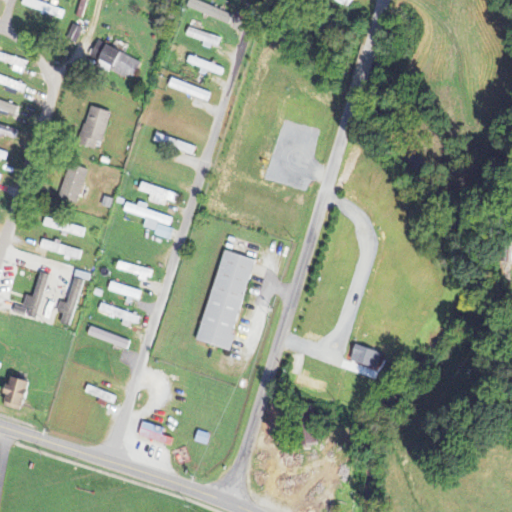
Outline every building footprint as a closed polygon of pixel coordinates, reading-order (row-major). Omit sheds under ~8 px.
[(67,12),(34,0),(25,0),(23,6),(64,21),(67,12)] [(233,15),(193,0),(192,0),(189,9),(230,25),(233,15)] [(219,50),(223,40),(191,28),(188,38),(219,50)] [(144,63),(101,42),(91,61),(135,82),(144,63)] [(13,72),(26,76),(30,63),(0,53),(0,61),(15,67),(13,72)] [(213,92),(173,81),(171,91),(211,101),(213,92)] [(104,146),(114,114),(93,107),(82,139),(104,146)] [(90,171),(72,165),(61,199),(80,205),(90,171)] [(178,205),(181,196),(145,184),(142,193),(152,196),(150,202),(168,208),(170,203),(178,205)] [(176,219),(149,211),(150,206),(141,203),(140,207),(129,204),(126,213),(149,220),(145,231),(173,240),(176,231),(172,230),(176,219)] [(87,231),(49,220),(47,228),(85,239),(87,231)] [(42,252),(82,261),(84,251),(44,243),(42,252)] [(232,352),(258,261),(226,252),(200,343),(232,352)] [(151,284),(153,271),(136,268),(135,272),(140,273),(139,282),(151,284)] [(28,297),(25,308),(16,306),(14,314),(40,321),(52,276),(43,274),(35,299),(28,297)] [(62,324),(72,327),(88,282),(77,278),(68,304),(62,302),(58,313),(65,316),(62,324)] [(144,293),(112,283),(109,292),(141,302),(144,293)] [(124,325),(138,330),(142,318),(103,305),(100,313),(125,321),(124,325)] [(133,342),(92,329),(89,338),(130,351),(133,342)] [(312,374),(301,372),(298,387),(327,393),(329,384),(311,381),(312,374)] [(6,402),(26,410),(35,385),(15,378),(6,402)] [(176,440),(164,437),(166,429),(145,424),(141,439),(174,448),(176,440)]
